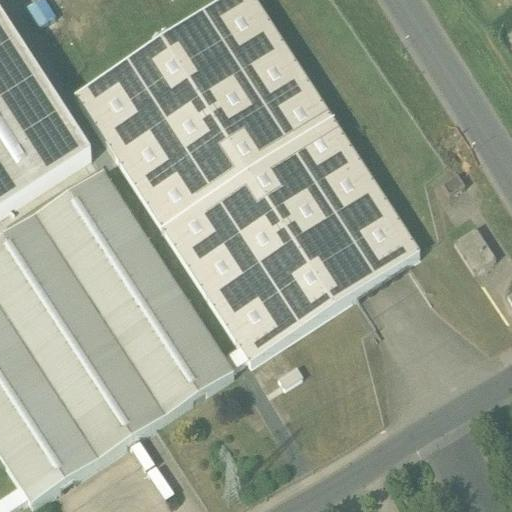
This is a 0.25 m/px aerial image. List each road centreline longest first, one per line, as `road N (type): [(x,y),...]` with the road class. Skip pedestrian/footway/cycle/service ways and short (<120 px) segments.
road 1 (unclassified): [(296,511),(511,384)]
road 2 (unclassified): [(511,179),(396,0)]
